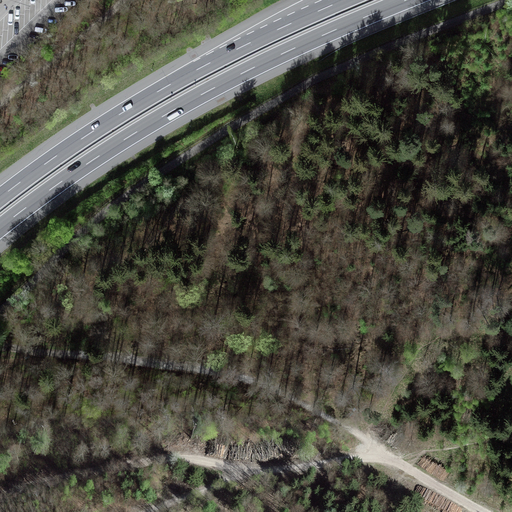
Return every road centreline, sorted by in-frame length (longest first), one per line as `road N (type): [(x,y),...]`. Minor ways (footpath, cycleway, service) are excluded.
road 1 (track): [(0,308),(208,138),(313,82),(511,0)]
road 2 (motorway): [(0,227),(206,91),(406,0)]
road 3 (track): [(382,453),(278,391),(236,376),(0,348)]
road 4 (motorway): [(343,0),(154,93),(0,197)]
road 5 (track): [(0,497),(168,457),(248,471)]
road 6 (track): [(149,511),(248,471),(382,453)]
road 7 (track): [(0,105),(124,0)]
